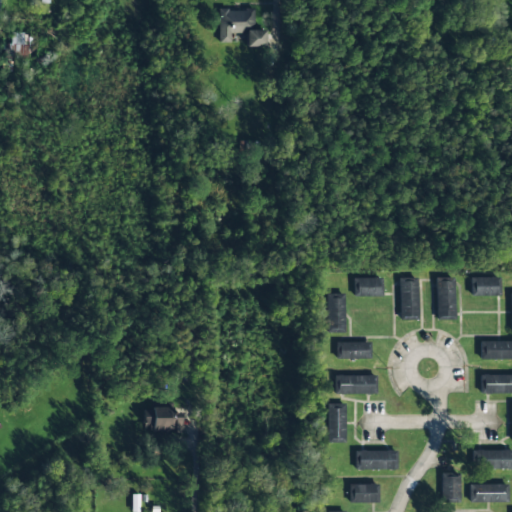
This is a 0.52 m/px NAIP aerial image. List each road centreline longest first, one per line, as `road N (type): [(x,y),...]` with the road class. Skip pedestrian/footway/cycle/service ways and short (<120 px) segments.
road 1 (residential): [(428,387),(451,400),(467,366),(457,350),(440,346),(424,356),(420,375),(428,387)]
road 2 (residential): [(451,400),(448,442),(408,511)]
